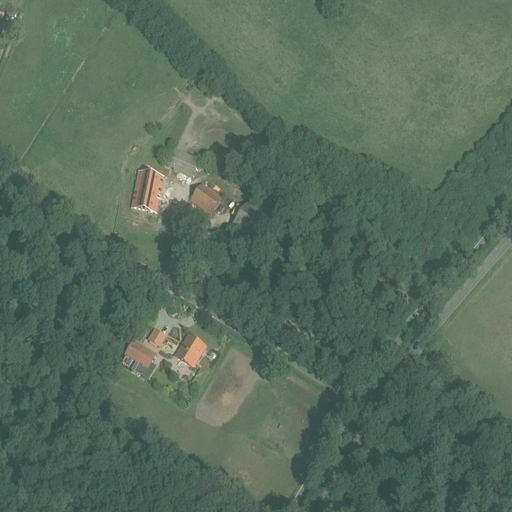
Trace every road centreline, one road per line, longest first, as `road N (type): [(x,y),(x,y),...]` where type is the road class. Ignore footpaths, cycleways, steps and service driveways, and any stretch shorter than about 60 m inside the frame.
road 1 (unclassified): [(378,413),(111,250),(0,168)]
road 2 (tertiary): [(378,413),(439,322),(511,238)]
road 3 (unclassified): [(511,465),(378,413)]
